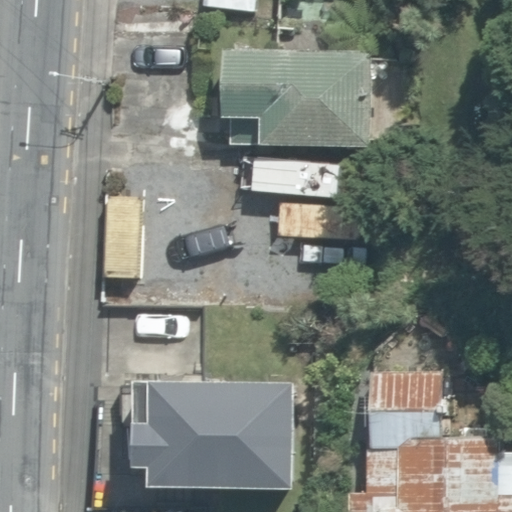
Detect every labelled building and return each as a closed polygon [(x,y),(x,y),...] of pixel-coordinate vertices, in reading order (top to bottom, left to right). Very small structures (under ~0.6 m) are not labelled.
[(197,0),(118,0),(114,36),(198,35),(197,0)] [(312,0),(310,18),(365,25),(383,20),(385,0),(312,0)] [(372,52),(227,45),(224,116),(268,118),(266,143),(368,148),(372,52)] [(129,287),(332,290),(333,225),(344,225),(345,192),(198,190),(198,164),(131,163),(129,287)] [(511,511),(511,451),(503,452),(503,436),(446,436),(445,370),(376,371),(376,437),(369,437),(370,489),(356,489),(356,511),(511,511)] [(299,378),(159,376),(159,383),(140,382),(139,466),(159,466),(158,486),(298,488),(299,378)]
